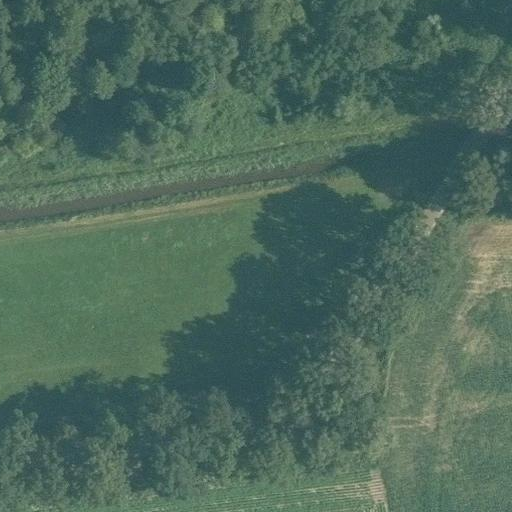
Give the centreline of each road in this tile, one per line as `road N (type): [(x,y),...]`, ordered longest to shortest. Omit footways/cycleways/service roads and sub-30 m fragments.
road 1 (unclassified): [(0,463),(287,423),(312,400),(511,74)]
road 2 (track): [(0,189),(485,115)]
